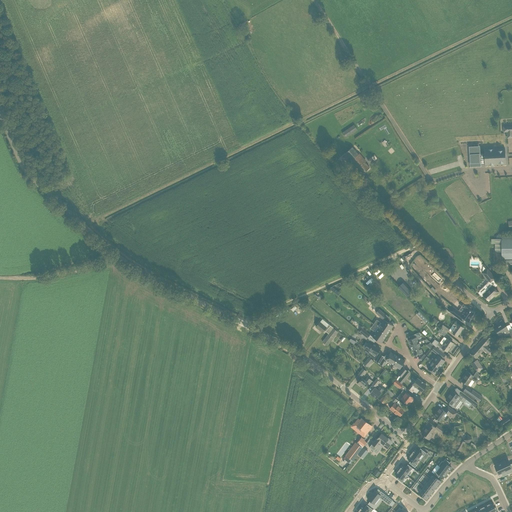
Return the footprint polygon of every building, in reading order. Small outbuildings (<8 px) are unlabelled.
[(342,133),(345,138),(357,130),(354,125),(342,133)] [(345,153),(343,154),(347,159),(349,158),(363,173),(367,170),(369,168),(365,162),(352,147),(345,153)] [(479,149),(470,150),(470,166),(480,166),(480,165),(485,165),(506,164),(505,148),(484,149),(484,154),(479,154),(479,149)] [(511,236),(501,237),(501,239),(501,252),(501,259),(511,258),(511,236)] [(501,252),(501,239),(495,239),(491,239),(491,243),(495,243),(495,252),(501,252)] [(445,260),(450,267),(453,265),(448,257),(445,260)] [(482,273),(489,282),(490,283),(495,279),(487,268),(482,273)] [(403,282),(398,286),(407,296),(412,292),(403,282)] [(338,295),(340,293),(332,286),(329,289),(338,295)] [(479,291),(478,293),(481,297),(483,295),(488,301),(498,292),(495,288),(493,286),(488,290),(484,286),(479,291)] [(469,310),(472,307),(463,298),(459,303),(464,309),(461,313),(452,306),(448,311),(462,322),(464,319),(468,322),(472,316),(474,313),(469,310)] [(386,315),(379,309),(375,313),(383,319),(386,315)] [(417,314),(423,320),(425,318),(419,311),(417,314)] [(378,328),(387,334),(393,326),(388,322),(389,322),(384,319),(378,328)] [(316,327),(322,332),(329,324),(325,321),(324,322),(322,320),(320,322),(316,327)] [(497,323),(499,325),(495,328),(499,335),(505,331),(506,333),(509,331),(508,330),(503,323),(502,320),(497,323)] [(455,328),(451,332),(453,333),(457,336),(461,331),(462,331),(464,328),(460,325),(457,324),(455,322),(452,325),(452,326),(455,328)] [(442,325),(440,328),(446,333),(449,329),(442,325)] [(322,342),(327,346),(338,332),(333,328),(322,342)] [(381,343),(387,334),(378,328),(372,337),(381,343)] [(359,331),(367,338),(370,335),(362,329),(359,331)] [(470,353),(474,356),(476,358),(483,349),(488,354),(491,350),(486,346),(493,338),(487,333),(470,353)] [(436,343),(434,345),(439,349),(443,352),(445,350),(447,352),(453,343),(449,340),(444,336),(439,343),(438,342),(437,344),(436,343)] [(418,342),(416,337),(408,340),(410,346),(418,342)] [(380,349),(368,342),(365,348),(372,352),(371,353),(375,356),(376,354),(377,355),(380,349)] [(420,347),(418,342),(410,346),(412,351),(420,347)] [(423,353),(420,347),(412,351),(414,356),(418,354),(419,357),(418,358),(421,360),(425,355),(423,353)] [(393,365),(398,357),(390,352),(386,360),(393,365)] [(380,364),(384,356),(380,354),(376,361),(380,364)] [(440,367),(445,361),(438,355),(434,360),(432,358),(431,360),(439,366),(440,367)] [(400,369),(405,361),(398,357),(393,365),(397,367),(400,369)] [(364,364),(367,367),(372,360),(369,358),(364,364)] [(440,367),(439,366),(431,360),(429,363),(431,364),(427,369),(434,374),(440,367)] [(479,364),(475,367),(478,372),(484,369),(480,364),(479,364)] [(358,375),(361,377),(366,371),(363,368),(358,375)] [(402,368),(398,374),(402,377),(403,375),(406,371),(402,368)] [(465,375),(461,381),(467,385),(467,384),(470,386),(474,381),(474,382),(479,375),(476,371),(473,376),(467,371),(464,375),(465,375)] [(402,384),(407,377),(404,375),(403,375),(402,377),(398,381),(402,384)] [(362,378),(357,383),(364,388),(368,383),(370,384),(372,381),(367,377),(364,380),(362,378)] [(421,391),(426,385),(418,378),(413,385),(409,390),(412,393),(413,391),(416,394),(419,390),(421,391)] [(393,383),(400,388),(402,385),(396,380),(393,383)] [(482,397),(472,390),(472,391),(466,387),(463,392),(468,396),(473,400),(475,398),(480,401),(482,397)] [(370,393),(376,398),(381,393),(380,393),(383,390),(379,388),(377,390),(374,388),(370,393)] [(404,391),(401,394),(403,396),(400,399),(409,405),(411,402),(412,402),(413,402),(414,401),(414,400),(413,399),(414,398),(404,391)] [(465,400),(468,396),(463,392),(462,392),(462,391),(458,396),(452,391),(446,400),(455,407),(462,398),(465,400)] [(388,403),(392,406),(397,400),(394,398),(388,403)] [(392,407),(391,406),(390,409),(399,416),(404,410),(395,403),(392,407)] [(435,418),(433,420),(436,423),(438,420),(440,422),(443,418),(446,421),(449,416),(453,411),(452,409),(448,406),(444,411),(440,408),(437,412),(437,413),(436,413),(433,417),(435,418)] [(501,422),(504,425),(511,420),(508,417),(501,422)] [(358,419),(354,423),(362,430),(359,433),(364,437),(372,426),(362,419),(361,421),(358,419)] [(424,430),(421,433),(425,436),(429,439),(434,433),(432,432),(434,430),(433,428),(434,426),(430,423),(428,422),(423,428),(422,429),(424,430)] [(435,429),(442,433),(444,429),(438,425),(435,429)] [(351,442),(346,437),(350,433),(345,429),(338,438),(347,446),(351,442)] [(372,444),(369,447),(374,451),(376,447),(377,448),(379,446),(381,443),(383,444),(388,439),(381,434),(377,439),(376,438),(372,444)] [(456,448),(460,451),(465,442),(461,440),(456,448)] [(353,448),(346,456),(352,460),(364,446),(358,442),(356,445),(354,448),(353,448)] [(385,453),(390,459),(398,450),(393,445),(385,453)] [(364,448),(358,455),(361,457),(366,450),(364,448)] [(413,451),(411,453),(418,458),(418,459),(420,460),(426,453),(426,452),(420,448),(418,450),(415,448),(412,450),(413,451)] [(409,455),(407,457),(411,460),(409,463),(414,467),(417,464),(415,463),(418,459),(418,458),(411,453),(410,455),(409,455)] [(442,460),(438,466),(440,467),(447,472),(449,470),(449,471),(451,468),(448,465),(450,462),(445,459),(443,461),(442,460)] [(508,460),(495,466),(499,474),(506,470),(508,474),(511,472),(511,467),(508,460)] [(400,467),(399,469),(406,475),(407,475),(412,468),(408,464),(406,467),(402,464),(400,467)] [(436,471),(434,473),(438,477),(440,475),(444,478),(446,475),(446,474),(447,472),(440,467),(437,472),(436,471)] [(395,473),(398,476),(397,478),(402,483),(404,480),(402,479),(406,475),(399,469),(397,471),(397,470),(395,473)] [(433,475),(430,479),(438,485),(439,483),(439,482),(440,481),(441,481),(433,475)] [(430,479),(427,482),(434,488),(436,486),(436,487),(438,485),(430,479)] [(427,482),(424,486),(432,492),(434,490),(433,490),(434,488),(427,482)] [(424,486),(422,489),(429,495),(430,494),(431,494),(432,492),(424,486)] [(422,489),(419,493),(426,499),(428,497),(427,497),(429,495),(422,489)] [(372,493),(367,499),(374,504),(379,497),(389,505),(393,500),(381,491),(379,494),(375,491),(373,493),(372,493)] [(488,504),(486,505),(489,511),(494,511),(496,511),(491,502),(488,503),(488,504)]
